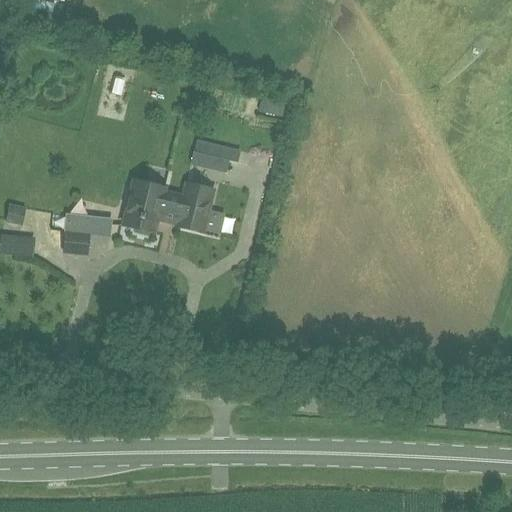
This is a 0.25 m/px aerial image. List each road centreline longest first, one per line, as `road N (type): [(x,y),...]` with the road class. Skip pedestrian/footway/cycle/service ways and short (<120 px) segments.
road 1 (primary): [(511,462),(218,453)]
road 2 (unclassified): [(511,421),(223,392)]
road 3 (unclassified): [(223,392),(0,372)]
road 4 (primary): [(218,453),(0,455)]
